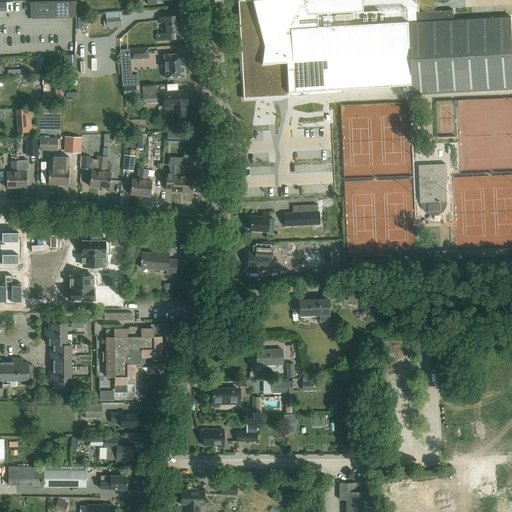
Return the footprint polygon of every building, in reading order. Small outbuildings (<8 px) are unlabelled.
[(404,85),(404,91),(413,91),(413,94),(511,88),(511,38),(511,17),(454,20),(453,10),(419,12),(418,0),(238,0),(243,98),(283,96),(344,93),(344,88),(404,85)] [(31,19),(76,18),(75,1),(30,2),(31,19)] [(79,5),(79,14),(91,13),(90,5),(79,5)] [(105,12),(105,17),(106,27),(120,26),(120,16),(119,16),(119,11),(105,12)] [(165,23),(166,32),(156,33),(156,41),(173,40),(172,33),(178,32),(176,15),(158,17),(159,23),(165,23)] [(129,48),(130,49),(120,50),(120,60),(130,59),(149,58),(148,47),(129,48)] [(165,78),(184,77),(183,53),(164,55),(165,78)] [(75,55),(63,55),(64,71),(76,71),(75,55)] [(142,85),(140,73),(127,75),(129,87),(142,85)] [(42,76),(42,84),(50,84),(51,92),(43,92),(43,100),(60,100),(59,75),(42,76)] [(185,103),(187,103),(187,90),(167,91),(168,106),(164,107),(165,120),(174,119),(174,120),(187,119),(185,103)] [(155,91),(143,91),(143,102),(156,102),(155,91)] [(15,132),(28,131),(26,108),(13,109),(15,132)] [(167,132),(167,140),(183,141),(183,133),(167,132)] [(65,136),(64,152),(81,153),(82,137),(65,136)] [(39,137),(39,151),(57,151),(57,138),(39,137)] [(182,165),(183,165),(183,160),(195,160),(195,150),(183,149),(183,159),(182,159),(182,165)] [(34,150),(27,150),(27,168),(41,167),(40,151),(34,152),(34,150)] [(80,156),(80,166),(80,168),(88,169),(90,156),(82,155),(81,156),(80,156)] [(90,170),(89,186),(99,187),(101,160),(107,161),(107,156),(97,155),(97,159),(91,159),(90,170)] [(123,158),(122,168),(123,168),(123,169),(133,171),(135,156),(125,155),(124,158),(123,158)] [(16,187),(16,156),(11,156),(11,161),(11,172),(6,172),(6,188),(16,187)] [(16,156),(16,187),(26,187),(26,171),(21,171),(21,160),(21,156),(16,156)] [(48,168),(48,184),(58,184),(59,156),(49,156),(49,168),(48,168)] [(59,156),(58,184),(68,185),(69,168),(68,168),(69,156),(59,156)] [(101,160),(99,187),(109,188),(111,172),(105,172),(107,161),(101,160)] [(447,175),(446,164),(419,165),(421,203),(448,201),(447,183),(448,183),(447,175)] [(171,192),(181,192),(182,165),(177,165),(177,176),(172,175),(171,192)] [(192,176),(187,176),(187,165),(183,165),(182,165),(181,192),(192,192),(192,187),(199,187),(199,171),(192,171),(192,176)] [(140,195),(143,168),(138,168),(137,179),(132,178),(130,194),(140,195)] [(143,168),(140,195),(150,196),(152,180),(146,180),(147,169),(143,168)] [(285,226),(318,224),(317,205),(292,206),(293,213),(284,213),(285,226)] [(267,231),(267,233),(273,233),(274,219),(268,218),(268,213),(262,212),(261,217),(250,216),(249,230),(267,231)] [(0,240),(0,247),(20,248),(20,238),(18,238),(18,232),(2,232),(2,241),(0,240)] [(104,241),(82,241),(82,253),(104,253),(104,241)] [(259,246),(259,252),(248,252),(247,269),(267,270),(267,256),(271,256),(271,247),(259,246)] [(18,257),(20,257),(20,248),(0,247),(0,263),(18,263),(18,257)] [(140,267),(166,270),(166,274),(175,275),(176,259),(167,258),(168,252),(155,251),(155,253),(142,252),(140,267)] [(337,251),(323,252),(324,276),(337,276),(337,251)] [(82,266),(104,266),(104,253),(82,253),(82,266)] [(12,275),(5,275),(4,275),(4,283),(5,283),(5,301),(4,301),(4,304),(15,304),(15,301),(21,301),(21,282),(12,282),(12,275)] [(92,276),(71,276),(71,288),(93,288),(92,276)] [(343,291),(324,286),(321,299),(299,300),(300,316),(319,315),(319,321),(328,321),(327,300),(329,295),(341,298),(343,291)] [(71,301),(95,300),(95,288),(93,288),(71,288),(71,301)] [(113,288),(105,288),(105,298),(113,298),(113,288)] [(349,292),(347,300),(361,304),(363,296),(349,292)] [(71,348),(75,349),(75,344),(71,344),(71,341),(66,341),(66,326),(71,326),(71,322),(66,322),(66,318),(55,318),(55,322),(48,322),(48,328),(44,328),(44,339),(48,339),(48,345),(53,345),(53,349),(49,349),(49,361),(52,361),(52,371),(48,371),(48,382),(52,382),(52,388),(58,388),(58,392),(70,392),(70,388),(74,388),(74,384),(70,384),(70,370),(75,370),(75,362),(71,362),(71,348)] [(164,337),(164,324),(150,324),(150,328),(140,329),(140,330),(136,330),(136,326),(127,326),(127,328),(105,329),(105,351),(102,351),(102,362),(105,362),(105,376),(113,376),(114,384),(133,384),(133,366),(138,366),(143,362),(143,357),(160,357),(160,337),(164,337)] [(450,340),(440,341),(442,369),(452,369),(450,340)] [(256,350),(256,364),(282,363),(281,349),(256,350)] [(0,379),(1,380),(2,384),(10,384),(10,380),(24,380),(24,384),(27,384),(27,380),(32,380),(32,365),(27,365),(27,362),(22,362),(22,358),(11,358),(11,362),(1,362),(1,358),(0,357),(0,379)] [(287,377),(294,377),(294,363),(286,363),(287,377)] [(343,377),(343,384),(354,383),(354,389),(359,389),(358,377),(343,377)] [(319,390),(319,388),(323,388),(322,381),(310,381),(310,378),(304,379),(304,381),(302,381),(302,390),(319,390)] [(272,381),(272,393),(285,393),(285,407),(293,407),(293,381),(272,381)] [(212,389),(212,404),(227,404),(227,403),(235,402),(235,399),(239,399),(239,390),(227,390),(227,389),(212,389)] [(69,407),(75,407),(84,407),(84,418),(101,419),(101,404),(84,404),(84,402),(75,402),(69,402),(69,407)] [(120,414),(120,412),(110,412),(110,422),(120,423),(120,427),(137,427),(137,414),(120,414)] [(257,432),(257,426),(246,426),(246,431),(236,430),(236,442),(257,442),(257,432)] [(203,429),(203,435),(203,445),(217,445),(217,447),(222,447),(223,429),(203,429)] [(106,459),(116,459),(116,460),(131,460),(132,446),(117,446),(117,437),(104,437),(90,437),(90,445),(104,445),(104,447),(106,447),(106,459)] [(85,487),(85,471),(85,467),(72,466),(44,466),(8,466),(8,484),(43,485),(43,486),(85,487)] [(110,475),(110,476),(101,476),(100,488),(126,489),(127,476),(110,475)] [(220,494),(236,495),(236,484),(220,483),(220,494)] [(339,483),(339,499),(346,499),(345,511),(366,511),(366,492),(356,492),(356,483),(339,483)] [(203,505),(204,491),(180,490),(180,504),(186,505),(185,511),(199,511),(200,505),(203,505)]
